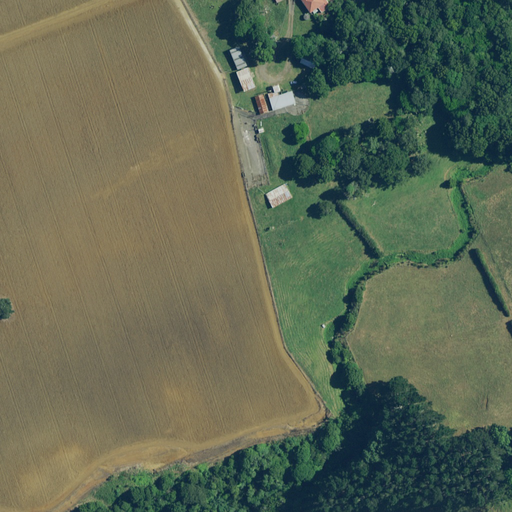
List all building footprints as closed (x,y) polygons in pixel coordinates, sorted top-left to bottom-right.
[(333,6),(328,0),(302,0),(311,14),(319,8),(323,13),(333,6)] [(249,65),(242,46),(231,50),(239,69),(249,65)] [(315,69),(319,58),(305,53),(301,64),(315,69)] [(257,87),(249,68),(238,72),(245,92),(257,87)] [(297,104),(293,91),(280,96),(279,94),(274,95),(273,92),(269,93),(275,111),(297,104)] [(264,94),(256,97),(261,115),(270,112),(264,94)] [(294,198),(286,184),(267,194),(274,208),(294,198)]
